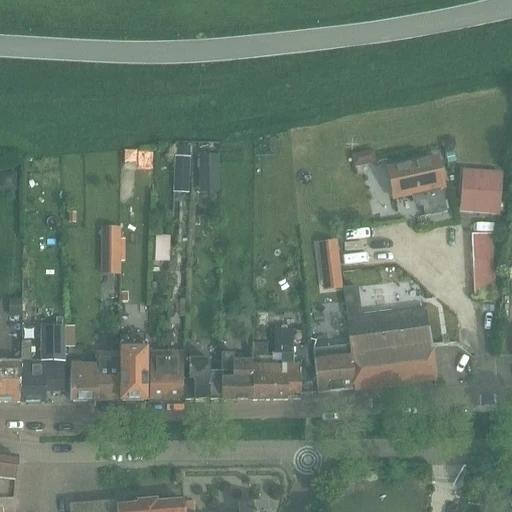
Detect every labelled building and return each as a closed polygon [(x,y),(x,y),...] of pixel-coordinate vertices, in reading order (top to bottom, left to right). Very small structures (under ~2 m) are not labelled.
[(454,140),(441,143),(444,155),(445,154),(452,153),(453,153),(455,148),(454,140)] [(175,146),(175,156),(189,156),(189,146),(175,146)] [(137,150),(124,151),(125,163),(132,162),(137,157),(137,150)] [(374,150),(352,155),(354,167),(377,162),(374,150)] [(452,153),(445,154),(447,164),(455,163),(452,153)] [(175,156),(174,175),(188,175),(189,156),(175,156)] [(199,157),(198,169),(206,170),(206,194),(217,194),(217,157),(199,157)] [(424,217),(446,213),(441,189),(443,188),(437,158),(386,169),(393,199),(413,195),(415,203),(418,205),(421,204),(424,217)] [(15,171),(0,170),(0,189),(8,189),(14,182),(15,171)] [(496,213),(499,176),(463,174),(460,210),(496,213)] [(118,227),(103,227),(103,251),(103,255),(121,256),(121,227),(118,227)] [(471,235),(471,236),(473,296),(493,295),(491,235),(471,235)] [(155,237),(155,262),(168,263),(169,237),(155,237)] [(335,239),(319,241),(321,265),(338,263),(335,239)] [(20,300),(10,300),(10,317),(20,317),(20,300)] [(348,347),(353,392),(434,381),(428,328),(427,329),(425,308),(346,318),(348,338),(347,338),(348,347)] [(20,363),(18,403),(43,403),(43,392),(62,392),(62,348),(62,328),(40,328),(40,329),(40,363),(30,363),(30,346),(20,346),(20,363)] [(63,328),(62,328),(62,348),(75,348),(74,328),(63,328)] [(272,366),(272,401),(287,401),(287,395),(286,331),(273,331),(274,355),(280,355),(280,366),(272,366)] [(286,331),(287,395),(311,394),(311,369),(299,369),(300,366),(299,366),(292,366),(292,331),(286,331)] [(268,343),(253,343),(253,354),(268,354),(268,343)] [(118,355),(118,402),(145,402),(144,345),(118,344),(118,355)] [(313,352),(316,395),(316,396),(352,391),(352,392),(353,392),(348,347),(313,352)] [(165,354),(149,354),(149,401),(165,401),(165,354)] [(181,354),(165,354),(165,401),(182,400),(181,381),(182,373),(181,354)] [(69,380),(69,403),(96,402),(118,402),(118,355),(95,355),(95,367),(70,366),(69,380)] [(220,373),(220,401),(252,401),(251,366),(251,363),(232,363),(232,355),(220,355),(220,373)] [(0,362),(0,403),(18,403),(20,363),(0,362)] [(182,402),(220,401),(220,373),(208,373),(208,362),(188,362),(188,381),(181,381),(182,400),(182,402)] [(251,366),(252,401),(252,402),(272,401),(272,366),(251,366)] [(0,481),(13,482),(15,459),(0,456),(0,481)] [(341,480),(341,491),(353,491),(353,480),(341,480)] [(183,511),(182,503),(154,505),(154,502),(136,503),(136,506),(115,508),(115,503),(67,507),(68,511),(183,511)]
